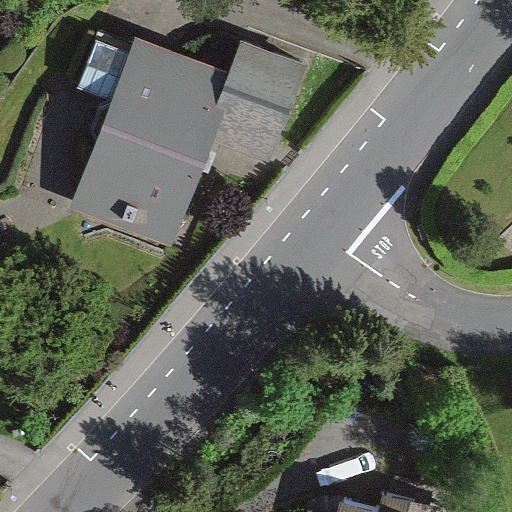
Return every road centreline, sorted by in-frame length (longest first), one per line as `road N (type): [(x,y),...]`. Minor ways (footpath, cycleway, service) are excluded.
road 1 (residential): [(71,511),(333,222)]
road 2 (residential): [(333,222),(500,0)]
road 3 (residential): [(333,222),(409,283),(460,310),(511,311)]
